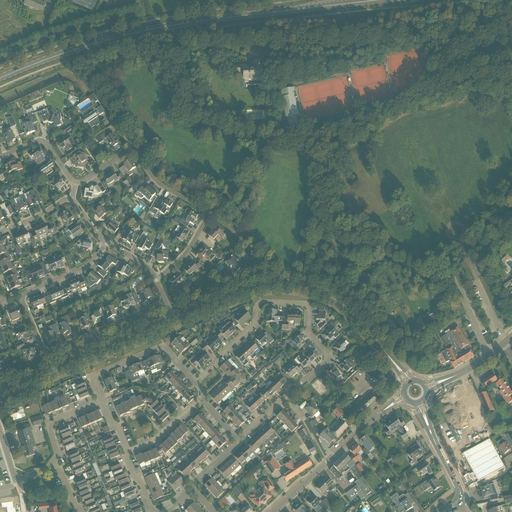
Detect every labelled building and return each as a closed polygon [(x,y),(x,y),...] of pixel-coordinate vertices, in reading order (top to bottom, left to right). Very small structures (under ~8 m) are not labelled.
[(25,0),(23,5),(42,12),(45,4),(35,0),(25,0)] [(64,0),(93,12),(97,0),(64,0)] [(249,78),(249,81),(256,80),(256,78),(261,78),(261,80),(260,69),(260,60),(254,60),(254,69),(246,69),(246,66),(228,67),(229,73),(243,72),(244,79),(249,78)] [(286,118),(289,129),(299,127),(297,121),(296,116),(299,115),(295,98),(297,98),(296,93),(295,93),(294,88),(287,90),(284,90),(281,91),(282,98),(281,98),(283,105),(286,118)] [(93,100),(95,103),(98,101),(93,95),(88,98),(89,100),(90,100),(90,101),(91,101),(92,101),(93,100)] [(23,126),(22,126),(24,131),(25,135),(27,134),(27,135),(35,132),(31,124),(37,122),(35,118),(29,104),(25,106),(26,109),(25,109),(28,117),(25,119),(25,120),(27,124),(23,126)] [(105,113),(101,107),(97,109),(97,108),(98,107),(96,104),(81,114),(85,119),(84,120),(84,121),(84,122),(83,123),(85,123),(86,123),(87,123),(88,123),(91,128),(95,126),(96,126),(99,124),(98,123),(100,122),(97,117),(99,116),(100,116),(105,113)] [(47,109),(38,113),(40,117),(39,117),(41,120),(43,124),(48,122),(48,123),(51,125),(52,124),(52,123),(54,128),(59,126),(61,126),(59,122),(59,121),(61,120),(60,116),(57,117),(54,119),(54,118),(54,117),(51,116),(50,117),(49,114),(47,109)] [(264,110),(246,110),(246,119),(263,120),(264,110)] [(6,134),(3,135),(5,139),(8,144),(13,142),(16,141),(14,138),(19,136),(17,131),(15,126),(16,126),(12,117),(9,119),(8,121),(11,128),(5,130),(6,134)] [(65,129),(60,132),(63,136),(66,134),(72,129),(76,127),(74,123),(70,126),(65,129)] [(107,150),(108,150),(109,150),(111,149),(112,148),(119,143),(117,139),(116,140),(112,135),(109,136),(107,134),(103,136),(102,134),(95,139),(97,141),(99,144),(100,143),(100,144),(103,142),(103,141),(107,146),(106,146),(106,147),(106,148),(106,149),(107,150)] [(61,140),(57,142),(59,145),(59,146),(60,148),(62,149),(63,150),(65,149),(67,152),(71,149),(72,149),(71,147),(74,144),(73,143),(68,136),(62,141),(61,140)] [(31,151),(28,153),(29,154),(29,155),(31,158),(33,157),(38,165),(41,163),(45,160),(43,157),(45,156),(42,152),(40,154),(39,153),(38,153),(36,150),(32,152),(31,151)] [(84,168),(84,169),(89,166),(87,162),(86,161),(85,161),(83,158),(84,157),(85,154),(80,153),(79,152),(73,156),(74,157),(69,160),(72,166),(74,165),(75,166),(76,166),(76,167),(84,168)] [(130,160),(128,161),(127,161),(126,161),(126,162),(125,162),(125,163),(123,164),(125,167),(123,168),(122,167),(119,169),(123,175),(126,179),(132,174),(130,171),(135,168),(130,160)] [(6,171),(7,174),(14,171),(15,173),(24,169),(23,167),(21,162),(17,164),(17,165),(16,164),(14,161),(9,163),(9,164),(4,166),(6,171)] [(42,169),(39,172),(39,173),(39,174),(40,174),(41,175),(44,173),(46,176),(49,175),(53,172),(51,169),(53,167),(52,166),(52,165),(51,165),(50,163),(48,165),(46,161),(41,164),(39,166),(42,169)] [(105,181),(108,185),(114,181),(115,183),(120,179),(118,176),(116,177),(114,174),(112,174),(112,173),(110,173),(110,175),(108,176),(105,175),(105,177),(104,177),(106,180),(105,180),(105,181)] [(49,181),(47,182),(49,186),(51,185),(51,186),(53,188),(56,192),(61,189),(61,188),(64,185),(62,182),(63,182),(60,177),(55,181),(53,178),(49,181)] [(127,191),(129,194),(133,191),(128,184),(124,179),(121,181),(125,188),(125,190),(127,191)] [(85,190),(84,197),(93,199),(94,195),(94,194),(93,194),(94,189),(98,195),(101,192),(102,194),(106,191),(102,186),(99,188),(97,186),(95,187),(94,187),(91,186),(91,187),(86,190),(85,190)] [(143,197),(149,201),(152,198),(155,194),(148,187),(146,189),(143,186),(140,190),(138,192),(135,196),(137,197),(138,197),(140,199),(142,199),(143,197)] [(27,199),(30,206),(31,206),(34,205),(34,206),(36,205),(36,204),(37,203),(37,204),(41,203),(37,194),(36,195),(34,190),(30,192),(30,193),(26,194),(25,194),(27,198),(27,199)] [(17,204),(20,210),(23,209),(24,210),(26,209),(26,208),(27,207),(28,210),(31,208),(31,206),(30,206),(27,199),(27,198),(25,194),(24,195),(24,194),(19,196),(20,197),(15,199),(17,204)] [(7,208),(10,216),(11,216),(14,214),(14,215),(17,214),(16,213),(17,213),(18,214),(21,212),(20,210),(17,204),(15,199),(10,202),(12,206),(7,208)] [(153,208),(150,213),(155,216),(158,212),(161,214),(163,215),(164,216),(165,214),(167,211),(168,212),(170,208),(172,204),(169,202),(170,201),(167,199),(164,205),(163,204),(163,203),(157,200),(154,204),(153,206),(154,206),(153,208)] [(97,216),(99,219),(107,214),(105,212),(106,211),(104,208),(103,209),(101,207),(105,205),(102,201),(101,202),(97,205),(99,208),(97,210),(97,211),(95,212),(98,215),(97,216)] [(0,211),(0,219),(0,220),(1,220),(4,219),(4,220),(6,219),(6,217),(7,217),(8,218),(11,217),(11,216),(10,216),(7,208),(6,209),(4,204),(0,205),(0,206),(2,210),(0,211)] [(179,223),(187,228),(190,223),(194,226),(197,220),(196,220),(198,215),(194,213),(193,214),(193,213),(192,214),(189,212),(190,211),(189,210),(188,210),(187,210),(186,210),(185,211),(185,212),(185,213),(185,214),(186,214),(187,215),(186,216),(188,217),(185,222),(180,219),(180,220),(179,223)] [(67,228),(71,225),(73,224),(71,221),(74,219),(71,216),(70,217),(66,211),(63,214),(59,217),(62,221),(67,228)] [(133,219),(141,224),(143,221),(137,216),(133,219)] [(108,230),(114,235),(117,231),(118,229),(117,228),(119,226),(113,221),(112,220),(113,219),(111,217),(109,218),(106,222),(109,225),(108,227),(109,228),(109,229),(108,230)] [(46,234),(48,237),(56,234),(53,230),(50,226),(50,227),(48,229),(47,229),(45,224),(39,227),(43,236),(46,234)] [(67,228),(64,230),(66,232),(68,231),(74,239),(78,236),(78,237),(81,235),(80,234),(83,233),(80,229),(79,229),(76,225),(77,225),(77,224),(73,227),(71,225),(67,228)] [(207,240),(214,246),(216,243),(213,240),(217,236),(221,239),(224,235),(224,236),(225,235),(218,230),(219,229),(215,225),(212,228),(213,228),(213,229),(213,230),(212,231),(211,230),(210,232),(211,233),(208,236),(209,237),(207,240)] [(31,234),(33,240),(35,243),(40,241),(39,237),(43,236),(39,227),(33,229),(35,234),(32,236),(31,234)] [(174,238),(183,242),(186,237),(187,237),(190,233),(185,230),(181,228),(178,233),(174,231),(171,236),(174,238)] [(127,242),(130,244),(132,241),(135,243),(137,240),(139,236),(135,234),(131,231),(130,233),(128,231),(127,233),(123,230),(123,231),(120,235),(124,238),(125,237),(126,238),(124,242),(126,243),(127,242)] [(23,233),(20,235),(25,246),(27,245),(26,243),(27,242),(27,241),(30,240),(29,236),(27,232),(26,232),(26,231),(22,232),(23,233)] [(146,234),(143,232),(135,245),(139,247),(138,249),(141,251),(141,250),(142,251),(143,251),(144,251),(145,250),(146,250),(146,249),(149,251),(152,245),(148,242),(148,243),(146,242),(147,241),(143,239),(146,234)] [(20,235),(14,237),(16,242),(17,245),(20,244),(21,245),(22,244),(23,246),(25,246),(20,235)] [(84,248),(86,251),(91,249),(90,248),(91,246),(91,245),(88,241),(87,242),(87,241),(85,242),(83,239),(79,242),(75,244),(77,247),(80,251),(84,248)] [(158,263),(163,263),(164,263),(166,261),(166,259),(168,260),(168,252),(160,252),(159,251),(159,250),(162,245),(158,243),(153,251),(151,256),(156,259),(156,261),(158,263)] [(198,251),(195,255),(196,256),(196,257),(197,257),(203,262),(206,259),(209,262),(214,256),(218,260),(223,254),(217,249),(213,253),(204,246),(202,249),(202,250),(200,252),(200,251),(199,251),(198,251)] [(0,255),(2,255),(3,258),(9,256),(7,250),(5,251),(4,249),(0,250),(0,255)] [(54,262),(57,271),(61,269),(60,269),(64,267),(62,263),(65,261),(66,263),(64,258),(62,255),(56,257),(57,260),(54,262)] [(0,262),(0,265),(1,269),(10,265),(9,262),(11,261),(9,256),(3,258),(4,261),(0,262)] [(101,276),(103,278),(107,274),(104,272),(112,264),(115,266),(118,262),(108,256),(105,262),(103,260),(98,266),(101,269),(97,273),(101,276)] [(225,263),(231,270),(232,272),(232,273),(232,274),(232,275),(233,275),(234,275),(235,275),(236,275),(236,274),(237,274),(237,273),(237,272),(240,269),(241,270),(243,268),(242,267),(239,263),(240,262),(237,259),(236,260),(233,256),(225,263)] [(57,271),(54,262),(50,264),(49,261),(47,261),(45,258),(42,259),(43,262),(44,264),(47,271),(46,269),(49,268),(51,273),(54,272),(57,271)] [(244,265),(250,271),(255,267),(249,260),(244,265)] [(35,269),(39,279),(45,276),(44,274),(47,272),(47,271),(44,264),(43,262),(39,264),(34,266),(35,269)] [(186,266),(182,269),(186,273),(189,276),(194,272),(195,274),(198,271),(201,274),(204,270),(202,267),(199,263),(195,267),(190,262),(188,264),(187,264),(185,266),(186,266)] [(9,272),(10,274),(16,272),(14,267),(12,268),(10,265),(1,269),(3,274),(9,272)] [(126,266),(126,267),(125,266),(124,266),(124,267),(123,267),(123,268),(119,266),(117,270),(116,272),(122,276),(123,275),(128,278),(131,273),(132,274),(134,271),(126,266)] [(32,278),(34,281),(39,279),(35,269),(32,271),(31,270),(25,272),(27,275),(29,280),(32,278)] [(6,280),(8,284),(17,281),(16,278),(18,277),(16,272),(10,274),(11,277),(6,280)] [(86,279),(90,288),(95,284),(96,285),(100,281),(95,276),(92,273),(88,277),(88,278),(86,279)] [(182,283),(186,289),(191,284),(184,276),(181,279),(177,274),(169,281),(175,288),(180,283),(181,284),(182,283)] [(336,278),(347,286),(350,282),(339,275),(336,278)] [(511,275),(511,276),(511,277),(511,279),(503,286),(507,292),(507,293),(511,299),(511,298),(511,275)] [(77,280),(73,282),(76,290),(80,288),(81,290),(82,292),(87,290),(86,287),(85,284),(83,280),(78,282),(77,280)] [(8,284),(10,291),(16,288),(17,290),(23,288),(21,284),(19,285),(17,281),(8,284)] [(69,285),(64,287),(69,300),(73,298),(71,295),(70,295),(70,294),(72,293),(72,292),(76,290),(73,282),(68,284),(69,285)] [(61,297),(62,299),(68,297),(65,289),(65,291),(62,292),(60,288),(58,289),(58,288),(54,289),(58,298),(61,297)] [(46,297),(50,304),(56,302),(55,300),(58,298),(54,289),(51,291),(51,292),(49,293),(50,297),(47,298),(47,297),(46,297)] [(140,298),(142,304),(147,302),(146,300),(152,298),(149,290),(144,291),(145,294),(144,294),(143,294),(137,296),(135,293),(132,294),(135,300),(140,298)] [(43,305),(44,307),(50,304),(46,297),(47,299),(44,300),(42,295),(40,296),(39,296),(36,297),(40,306),(43,305)] [(33,299),(30,300),(31,304),(32,306),(34,312),(38,311),(36,307),(40,306),(36,297),(32,299),(33,299)] [(125,310),(126,310),(127,310),(128,310),(130,305),(132,305),(132,306),(136,305),(134,300),(133,298),(128,301),(127,297),(123,299),(122,298),(121,298),(120,298),(119,299),(119,300),(119,301),(122,308),(124,309),(124,310),(125,310)] [(107,314),(109,318),(111,317),(111,318),(112,318),(113,318),(114,317),(114,316),(116,315),(114,310),(117,308),(115,304),(115,302),(108,305),(109,307),(105,309),(107,314)] [(11,320),(12,322),(15,320),(20,318),(18,313),(19,313),(18,309),(16,309),(15,306),(11,308),(11,309),(5,311),(9,321),(11,320)] [(92,320),(94,325),(101,322),(99,318),(103,316),(101,311),(100,309),(94,312),(95,315),(94,315),(94,316),(91,317),(92,320)] [(239,325),(241,327),(246,323),(246,322),(251,318),(244,310),(240,313),(241,314),(236,318),(233,315),(229,319),(235,326),(236,327),(239,325)] [(266,322),(276,323),(276,322),(282,322),(282,320),(282,315),(277,315),(277,311),(269,311),(269,315),(266,315),(266,322)] [(294,324),(300,324),(300,312),(295,312),(295,314),(288,313),(287,322),(294,322),(294,324)] [(420,320),(425,329),(439,321),(434,312),(430,315),(420,320)] [(317,326),(320,329),(327,323),(325,321),(326,313),(319,313),(318,316),(317,316),(316,321),(318,321),(318,324),(319,324),(317,326)] [(77,321),(81,330),(89,327),(87,323),(90,322),(88,317),(86,314),(81,316),(82,319),(77,321)] [(66,333),(67,336),(72,334),(69,327),(69,325),(72,324),(70,319),(69,318),(68,318),(67,316),(63,318),(66,324),(60,327),(62,330),(61,330),(62,331),(63,334),(66,333)] [(224,328),(231,336),(236,331),(232,328),(235,326),(229,319),(228,318),(224,322),(227,325),(224,328)] [(48,334),(44,335),(48,344),(49,344),(50,344),(51,344),(52,343),(56,341),(54,337),(60,334),(56,325),(52,326),(46,329),(48,334)] [(20,330),(14,332),(16,337),(18,336),(19,336),(20,339),(21,338),(23,338),(25,342),(25,343),(27,342),(29,341),(28,339),(30,339),(28,334),(26,335),(24,331),(25,331),(24,328),(20,330)] [(223,336),(226,340),(231,336),(224,328),(219,332),(219,331),(216,334),(221,338),(223,336)] [(327,338),(330,341),(334,337),(335,339),(336,338),(340,335),(338,333),(334,329),(333,330),(331,328),(327,332),(326,331),(321,335),(325,339),(327,338)] [(458,328),(440,339),(445,346),(450,342),(453,347),(445,351),(446,352),(441,354),(446,363),(449,361),(452,365),(454,369),(474,357),(470,349),(467,346),(469,345),(458,328)] [(255,339),(261,346),(264,344),(267,347),(273,341),(266,332),(260,338),(259,336),(255,339)] [(209,339),(217,348),(222,344),(218,340),(221,338),(216,334),(214,336),(213,338),(212,336),(209,339)] [(171,344),(176,349),(182,343),(179,340),(182,338),(180,336),(171,344)] [(296,348),(298,350),(302,347),(306,344),(302,340),(303,339),(300,336),(296,339),(296,340),(295,339),(292,341),(297,347),(296,348)] [(190,344),(193,347),(198,342),(200,340),(198,338),(196,340),(196,339),(190,344)] [(209,349),(212,353),(217,348),(209,339),(208,338),(204,341),(206,343),(202,346),(206,351),(209,349)] [(338,350),(341,353),(345,349),(345,348),(345,347),(347,346),(342,341),(338,345),(337,344),(333,348),(336,352),(338,350)] [(176,349),(180,355),(187,349),(189,346),(187,344),(185,346),(182,343),(176,349)] [(255,355),(259,352),(257,349),(258,349),(252,343),(249,345),(248,344),(246,345),(255,355)] [(244,350),(252,360),(254,358),(254,356),(255,355),(246,345),(245,346),(246,348),(244,350)] [(27,356),(29,361),(34,359),(33,359),(37,357),(35,350),(34,348),(31,350),(30,347),(22,350),(25,357),(27,356)] [(238,352),(248,363),(248,362),(249,361),(247,359),(250,357),(244,350),(241,353),(240,351),(238,352)] [(306,353),(303,355),(306,358),(311,364),(314,362),(313,361),(319,356),(314,351),(310,354),(309,356),(308,355),(306,353)] [(235,358),(244,367),(248,363),(238,352),(237,353),(238,355),(235,358)] [(198,356),(206,364),(210,360),(205,354),(203,356),(200,353),(198,356)] [(157,369),(157,371),(160,370),(158,365),(163,363),(160,356),(158,356),(156,357),(155,356),(152,357),(152,358),(152,359),(157,369)] [(193,356),(188,361),(194,367),(197,365),(201,369),(206,364),(198,356),(195,358),(193,356)] [(274,365),(281,360),(279,357),(272,362),(274,365)] [(300,364),(303,368),(306,366),(307,368),(311,364),(306,358),(304,360),(302,358),(300,359),(299,357),(294,361),(298,365),(300,364)] [(341,362),(338,365),(342,369),(343,371),(344,370),(347,373),(352,369),(351,367),(351,366),(350,365),(351,365),(351,364),(353,362),(353,361),(353,360),(353,359),(351,357),(348,361),(347,360),(344,363),(343,362),(342,363),(341,362)] [(147,363),(144,364),(148,374),(151,373),(151,372),(157,369),(152,359),(146,361),(147,363)] [(231,365),(227,361),(220,368),(224,373),(231,366),(231,365)] [(145,374),(146,377),(149,376),(148,374),(144,364),(141,365),(140,363),(134,366),(139,377),(145,374)] [(287,366),(295,375),(297,373),(299,375),(303,371),(299,367),(298,365),(295,367),(293,365),(292,366),(290,363),(287,366)] [(129,370),(127,372),(127,373),(129,378),(131,382),(134,381),(133,379),(139,377),(134,366),(128,369),(129,370)] [(236,370),(231,366),(224,373),(228,377),(229,376),(236,370)] [(282,374),(288,381),(295,375),(287,366),(282,370),(284,372),(282,374)] [(334,378),(336,381),(341,376),(337,372),(338,371),(337,370),(334,367),(331,370),(332,371),(331,371),(331,372),(328,375),(332,379),(334,378)] [(160,375),(162,376),(164,375),(165,374),(169,370),(167,368),(163,371),(162,372),(162,373),(160,375)] [(166,379),(164,381),(167,384),(168,382),(175,376),(173,374),(174,372),(173,371),(169,374),(165,378),(166,379)] [(276,380),(282,387),(284,384),(286,386),(287,385),(286,383),(288,381),(282,374),(280,372),(276,376),(278,378),(276,380)] [(240,384),(240,375),(231,378),(231,380),(240,384)] [(493,375),(483,382),(487,388),(495,382),(496,384),(499,388),(501,390),(499,391),(501,395),(508,404),(511,401),(511,397),(511,396),(511,395),(511,389),(510,390),(503,379),(499,382),(493,375)] [(108,380),(104,382),(106,385),(105,385),(106,388),(107,387),(114,384),(116,384),(115,380),(114,378),(112,378),(111,377),(110,376),(109,376),(108,376),(108,377),(107,377),(107,378),(108,380)] [(168,382),(172,386),(180,379),(179,378),(177,379),(175,376),(168,382)] [(172,386),(176,390),(182,385),(180,382),(181,380),(180,379),(172,386)] [(223,384),(230,392),(235,388),(229,382),(228,380),(223,384)] [(231,380),(229,382),(235,388),(240,384),(231,380)] [(272,384),(279,392),(281,391),(279,389),(282,387),(276,380),(272,384)] [(75,384),(77,389),(77,390),(86,386),(83,381),(75,384)] [(107,388),(106,388),(107,391),(108,390),(109,393),(113,392),(115,396),(120,394),(126,391),(125,388),(119,390),(119,389),(118,387),(115,388),(114,384),(107,387),(107,388)] [(228,398),(232,394),(230,392),(223,384),(219,388),(226,396),(228,398)] [(268,388),(274,394),(276,392),(278,393),(279,392),(272,384),(268,388)] [(174,392),(177,396),(179,394),(187,387),(186,386),(184,387),(182,385),(176,390),(174,392)] [(261,388),(271,399),(273,398),(271,396),(274,394),(268,388),(265,385),(261,388)] [(77,389),(72,391),(74,396),(75,396),(86,391),(85,388),(86,388),(86,386),(77,390),(77,389)] [(179,394),(183,398),(189,393),(187,390),(189,388),(187,387),(179,394)] [(226,396),(219,388),(214,392),(221,400),(226,396)] [(259,394),(265,401),(268,398),(270,401),(271,399),(261,388),(259,390),(261,392),(259,394)] [(75,396),(77,401),(90,396),(89,394),(88,394),(86,391),(75,396)] [(351,419),(354,422),(381,398),(374,391),(364,400),(362,398),(358,401),(353,406),(355,408),(347,415),(351,419)] [(221,401),(221,400),(214,392),(210,397),(217,404),(221,401)] [(254,399),(261,407),(263,406),(261,404),(264,402),(258,395),(256,397),(254,395),(255,395),(252,392),(250,394),(254,399)] [(479,395),(487,413),(494,410),(486,392),(479,395)] [(189,393),(183,398),(183,399),(186,402),(185,404),(187,406),(194,399),(192,398),(195,395),(193,394),(192,395),(189,393)] [(64,410),(59,400),(58,397),(53,399),(54,402),(58,411),(62,409),(62,410),(63,410),(64,410)] [(141,397),(136,399),(140,409),(142,408),(141,407),(144,405),(144,403),(142,400),(141,397)] [(65,408),(68,406),(65,398),(59,400),(64,410),(66,409),(65,408)] [(135,399),(131,401),(134,409),(137,408),(138,409),(140,409),(136,399),(135,399)] [(250,403),(256,409),(258,407),(260,408),(261,407),(254,399),(250,403)] [(50,404),(48,400),(43,402),(45,406),(42,407),(46,416),(52,413),(52,415),(54,414),(50,404)] [(149,405),(148,406),(150,409),(149,410),(151,411),(158,404),(155,400),(152,402),(149,405)] [(131,401),(126,403),(130,413),(132,412),(131,411),(134,409),(131,401)] [(50,404),(54,414),(56,413),(55,412),(58,411),(54,402),(53,402),(50,404)] [(124,405),(121,406),(125,416),(127,415),(127,414),(130,413),(126,403),(125,403),(123,404),(124,405)] [(246,407),(253,415),(255,413),(253,412),(256,409),(250,403),(246,407)] [(304,409),(312,417),(318,411),(311,403),(304,409)] [(158,404),(151,411),(152,412),(153,412),(155,414),(162,408),(158,404)] [(121,407),(116,409),(120,417),(123,416),(124,417),(125,416),(121,406),(121,407)] [(224,416),(225,418),(233,410),(230,406),(223,412),(226,415),(224,416)] [(332,413),(338,419),(343,414),(344,413),(342,411),(343,410),(341,408),(342,408),(340,406),(338,408),(332,413)] [(162,408),(155,414),(157,417),(156,418),(158,419),(165,413),(166,412),(162,408)] [(233,410),(225,418),(227,419),(228,418),(231,420),(237,414),(238,413),(236,411),(235,412),(233,410)] [(93,412),(97,422),(98,422),(102,420),(99,411),(95,413),(95,411),(93,412)] [(89,415),(92,424),(97,422),(93,412),(91,413),(92,414),(89,415)] [(276,417),(280,422),(288,414),(287,412),(285,414),(282,412),(276,417)] [(165,413),(158,419),(160,422),(159,422),(161,424),(168,417),(165,413)] [(237,414),(231,420),(233,423),(231,424),(233,426),(241,418),(237,414)] [(281,421),(284,425),(290,419),(288,417),(290,415),(288,414),(280,422),(281,421)] [(90,425),(91,427),(93,426),(92,424),(89,415),(85,417),(85,416),(83,416),(87,426),(90,425)] [(195,419),(193,421),(196,425),(197,425),(198,425),(199,426),(205,420),(207,419),(204,416),(202,418),(199,415),(198,416),(195,419)] [(80,424),(82,428),(87,426),(83,416),(81,417),(82,418),(78,420),(80,424)] [(241,418),(233,426),(234,427),(236,426),(238,428),(244,422),(247,420),(243,416),(241,418)] [(31,420),(33,427),(43,424),(41,417),(31,420)] [(284,425),(288,429),(296,422),(294,420),(293,422),(290,419),(284,425)] [(400,436),(403,441),(409,437),(406,432),(405,432),(401,427),(405,425),(402,421),(400,423),(397,419),(391,424),(390,423),(389,422),(385,425),(388,429),(388,430),(385,432),(388,437),(397,430),(401,435),(400,436)] [(199,426),(206,433),(214,426),(211,424),(210,425),(205,420),(199,426)] [(331,432),(337,439),(348,427),(342,421),(331,432)] [(288,429),(291,433),(298,427),(295,425),(297,423),(296,422),(288,429)] [(17,429),(23,448),(35,444),(31,431),(32,431),(30,425),(17,429)] [(59,432),(61,435),(72,430),(70,425),(57,430),(58,432),(59,432)] [(178,429),(184,436),(188,432),(182,425),(178,429)] [(264,431),(270,437),(274,433),(267,425),(265,427),(266,428),(264,431)] [(211,441),(212,442),(220,434),(219,432),(217,433),(212,428),(214,427),(214,426),(206,433),(212,440),(211,441)] [(178,429),(174,432),(180,439),(184,436),(178,429)] [(61,439),(62,440),(73,436),(73,435),(71,436),(70,434),(73,432),(72,430),(61,435),(62,438),(61,439)] [(260,432),(258,433),(266,441),(270,437),(264,431),(261,433),(260,432)] [(174,432),(170,436),(176,443),(180,439),(174,432)] [(320,436),(319,437),(323,440),(324,439),(329,445),(334,440),(330,436),(328,434),(326,432),(323,434),(322,434),(320,436)] [(100,441),(101,444),(112,440),(111,439),(112,438),(110,433),(103,437),(104,440),(100,441)] [(256,438),(262,444),(266,441),(258,433),(257,434),(258,436),(256,438)] [(212,442),(219,449),(227,442),(225,440),(224,442),(219,437),(221,435),(220,434),(212,442)] [(62,444),(62,446),(76,440),(74,438),(73,436),(62,440),(63,444),(62,444)] [(177,444),(176,443),(170,436),(169,437),(169,438),(167,441),(173,448),(177,444)] [(363,445),(368,452),(374,447),(369,441),(366,437),(360,441),(363,445)] [(502,450),(505,454),(508,452),(509,453),(511,451),(509,448),(511,447),(505,437),(500,441),(503,445),(501,446),(503,450),(502,450)] [(250,440),(258,448),(262,444),(256,438),(253,440),(252,439),(250,440)] [(463,454),(466,460),(473,473),(470,474),(469,473),(463,477),(469,487),(505,468),(490,439),(463,454)] [(76,440),(63,446),(63,448),(64,447),(67,453),(68,453),(68,454),(76,451),(75,450),(76,450),(75,449),(73,444),(72,442),(76,440)] [(104,445),(106,450),(116,445),(115,444),(114,445),(112,440),(101,444),(102,446),(104,445)] [(248,446),(254,453),(258,449),(258,448),(250,440),(249,441),(251,444),(248,446)] [(307,451),(314,448),(310,440),(304,444),(307,451)] [(173,448),(167,441),(164,443),(163,442),(162,443),(169,451),(173,448)] [(169,451),(162,443),(161,445),(161,446),(159,448),(160,449),(157,451),(159,456),(164,453),(165,455),(169,451)] [(410,464),(412,467),(418,463),(416,460),(424,455),(420,449),(421,448),(417,443),(411,447),(414,451),(408,455),(412,461),(410,462),(410,464)] [(23,448),(26,458),(34,455),(32,449),(36,448),(35,444),(23,448)] [(103,452),(105,457),(108,455),(117,452),(115,449),(117,448),(116,445),(106,450),(103,452)] [(352,461),(354,465),(361,460),(357,454),(361,451),(359,449),(355,445),(349,451),(353,455),(349,458),(352,461)] [(243,448),(242,449),(249,457),(252,461),(256,457),(247,447),(245,450),(243,448)] [(203,449),(199,453),(206,461),(207,460),(206,458),(209,455),(205,452),(203,449)] [(242,452),(239,455),(245,461),(247,464),(251,460),(249,458),(249,457),(242,449),(240,451),(242,452)] [(152,450),(151,451),(155,460),(160,458),(159,456),(157,451),(156,450),(153,451),(152,450)] [(68,457),(70,460),(78,456),(76,451),(68,454),(66,455),(67,457),(68,457)] [(149,453),(146,454),(150,462),(155,460),(151,451),(149,451),(149,453)] [(116,458),(120,456),(119,454),(118,455),(117,452),(108,455),(111,463),(117,461),(116,458)] [(199,453),(195,457),(200,463),(203,461),(204,462),(206,461),(199,453)] [(143,454),(141,455),(144,463),(145,465),(150,462),(146,454),(143,455),(143,454)] [(70,464),(71,465),(79,462),(84,460),(82,455),(78,456),(70,460),(71,463),(70,464)] [(141,455),(136,457),(136,458),(139,466),(144,464),(144,463),(141,455)] [(235,455),(233,457),(241,465),(245,461),(239,455),(237,457),(235,455)] [(355,483),(369,502),(376,497),(366,482),(364,480),(362,478),(363,477),(360,474),(356,467),(354,465),(352,461),(351,462),(350,461),(351,461),(345,455),(333,467),(342,477),(341,476),(349,470),(357,482),(355,483)] [(195,457),(191,460),(198,468),(199,467),(198,465),(200,463),(195,457)] [(264,462),(272,474),(279,469),(278,468),(279,467),(276,462),(276,463),(272,457),(264,462)] [(228,462),(235,470),(239,466),(232,458),(228,462)] [(289,472),(282,476),(286,483),(312,466),(307,458),(294,467),(292,464),(286,468),(289,472)] [(191,460),(187,464),(192,470),(195,468),(196,469),(198,468),(191,460)] [(121,466),(119,467),(117,461),(111,463),(108,464),(112,472),(121,468),(121,466)] [(71,469),(71,471),(81,467),(79,462),(71,465),(72,469),(71,469)] [(226,465),(223,467),(230,474),(233,472),(235,470),(228,462),(226,465)] [(187,464),(182,468),(190,475),(191,474),(190,473),(192,470),(187,464)] [(356,467),(360,474),(364,471),(360,464),(356,467)] [(417,471),(422,477),(427,473),(429,476),(433,473),(426,464),(422,467),(420,465),(411,471),(413,474),(417,471)] [(74,472),(76,478),(83,475),(86,474),(85,471),(84,471),(83,471),(81,467),(71,471),(72,473),(74,472)] [(219,471),(226,479),(230,474),(223,467),(219,471)] [(333,467),(329,471),(338,480),(342,484),(345,481),(341,477),(342,477),(333,467)] [(121,468),(112,472),(114,477),(122,473),(121,470),(122,470),(121,468)] [(182,468),(178,471),(181,474),(184,478),(187,475),(188,477),(190,475),(182,468)] [(173,478),(180,486),(184,482),(177,474),(175,472),(171,476),(171,477),(173,478)] [(122,473),(114,477),(116,482),(117,482),(117,481),(126,478),(125,476),(124,477),(122,473)] [(145,479),(147,484),(157,480),(155,474),(149,477),(145,479)] [(76,484),(77,487),(86,483),(89,482),(88,479),(85,481),(83,475),(76,478),(77,481),(74,482),(75,484),(76,484)] [(117,481),(117,482),(119,486),(128,483),(127,482),(126,478),(117,481)] [(168,483),(175,490),(180,486),(173,478),(168,483)] [(212,478),(204,485),(208,490),(216,483),(212,478)] [(327,478),(321,483),(327,489),(330,492),(332,490),(333,489),(335,487),(332,484),(330,482),(327,478)] [(256,505),(259,507),(263,504),(271,497),(267,492),(268,491),(268,492),(274,488),(267,479),(262,482),(265,487),(264,489),(263,488),(258,493),(256,496),(254,493),(250,496),(252,499),(251,500),(256,505)] [(420,486),(425,492),(431,487),(432,488),(434,492),(441,487),(435,479),(429,484),(427,481),(429,480),(425,483),(420,486)] [(147,484),(150,490),(159,486),(157,480),(147,484)] [(77,490),(78,492),(91,487),(89,482),(86,483),(77,487),(79,490),(77,490)] [(119,486),(121,492),(130,488),(128,483),(119,486)] [(216,483),(208,490),(210,492),(212,494),(220,487),(216,483)] [(321,494),(324,497),(327,495),(324,491),(327,489),(321,483),(316,488),(319,492),(321,494)] [(489,496),(490,501),(499,500),(498,494),(492,495),(490,491),(495,489),(493,484),(488,486),(488,485),(480,488),(483,494),(482,494),(483,500),(488,498),(488,497),(489,496)] [(150,490),(152,495),(162,491),(159,486),(150,490)] [(336,489),(344,498),(347,496),(345,494),(339,486),(336,489)] [(78,496),(79,498),(89,493),(88,491),(91,489),(90,487),(91,487),(78,492),(79,495),(78,496)] [(220,487),(212,494),(217,499),(220,495),(224,492),(220,487)] [(232,490),(237,498),(243,494),(237,487),(232,490)] [(113,504),(114,507),(120,505),(128,501),(127,498),(134,495),(134,494),(134,493),(134,492),(134,491),(133,491),(132,490),(132,489),(123,493),(125,497),(121,499),(121,501),(113,504)] [(152,495),(154,501),(164,497),(162,491),(152,495)] [(81,499),(83,502),(92,498),(91,498),(89,493),(79,498),(80,499),(81,499)] [(397,510),(399,511),(402,511),(407,509),(408,511),(413,508),(411,505),(414,503),(408,494),(405,496),(404,495),(399,498),(397,494),(392,498),(395,502),(394,502),(397,506),(397,505),(399,508),(397,510)] [(318,505),(323,511),(328,511),(330,511),(328,509),(322,502),(321,501),(319,503),(316,501),(313,497),(310,500),(307,496),(304,499),(307,503),(313,509),(318,505)] [(84,505),(85,507),(94,503),(92,498),(83,502),(84,502),(85,505),(84,505)] [(222,499),(218,503),(222,508),(224,507),(225,506),(228,503),(224,499),(223,500),(222,499)] [(322,502),(328,509),(331,506),(325,499),(322,502)] [(129,506),(131,510),(139,507),(139,505),(139,504),(139,503),(138,503),(138,502),(137,502),(137,500),(130,503),(128,501),(120,505),(121,508),(124,506),(124,507),(129,506)] [(14,502),(1,503),(2,508),(6,508),(7,511),(15,511),(15,506),(13,506),(13,502),(14,502)] [(56,511),(56,502),(49,503),(38,505),(38,510),(49,508),(49,511),(56,511)] [(87,508),(88,511),(98,507),(99,506),(97,502),(94,503),(85,507),(85,509),(87,508)] [(186,511),(192,511),(197,508),(193,503),(186,510),(186,511)] [(490,510),(488,511),(497,511),(500,510),(501,510),(498,503),(494,505),(489,507),(490,510)]
